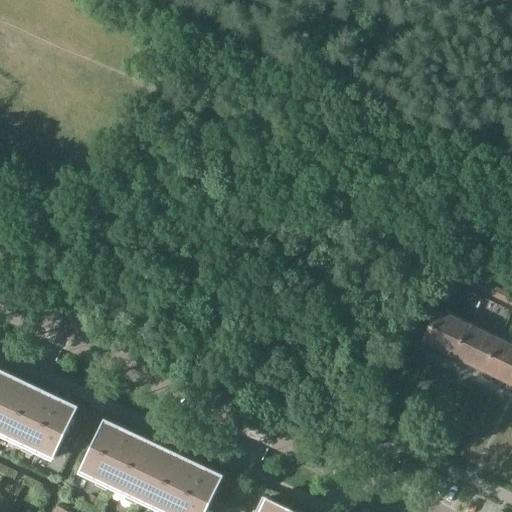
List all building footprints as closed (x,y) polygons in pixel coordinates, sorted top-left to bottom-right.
[(459,270),(455,278),(485,292),(489,284),(460,270),(459,270)] [(511,295),(489,284),(485,292),(511,305),(511,295)] [(427,337),(425,342),(450,354),(449,355),(450,356),(459,360),(460,359),(485,371),(499,342),(479,333),(471,329),(467,327),(439,314),(441,310),(440,309),(430,331),(428,331),(425,337),(427,337)] [(511,348),(499,342),(485,371),(510,383),(510,385),(511,385),(511,348)] [(0,473),(4,475),(15,480),(24,484),(35,489),(51,497),(55,490),(56,488),(107,511),(296,511),(266,498),(224,478),(125,431),(105,421),(79,409),(0,371),(0,473)]
